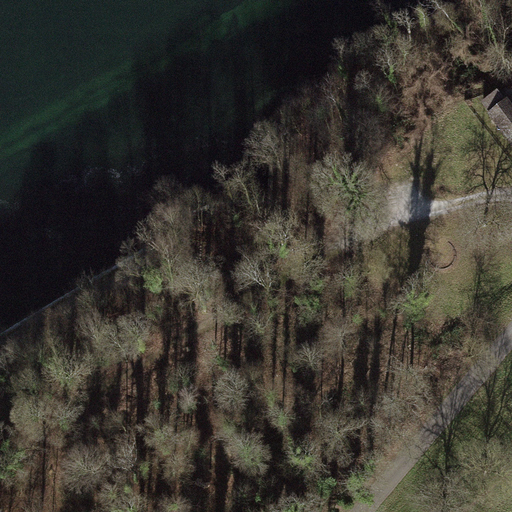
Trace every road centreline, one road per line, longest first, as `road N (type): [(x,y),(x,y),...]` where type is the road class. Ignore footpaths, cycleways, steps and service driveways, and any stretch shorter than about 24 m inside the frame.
road 1 (track): [(0,458),(288,273),(363,237)]
road 2 (unclassified): [(360,511),(511,334)]
